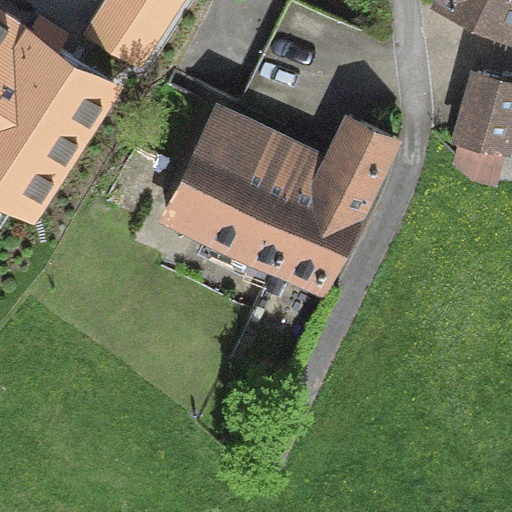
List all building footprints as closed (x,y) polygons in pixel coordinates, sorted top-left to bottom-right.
[(281,128),(335,20),(293,0),(284,0),(233,104),(281,128)] [(511,0),(438,0),(436,4),(498,33),(505,36),(511,21),(511,0)] [(0,156),(38,93),(4,71),(0,68),(0,156)] [(500,149),(511,102),(511,83),(473,73),(456,137),(500,149)] [(162,214),(317,289),(389,140),(345,117),(323,162),(214,108),(162,214)]
